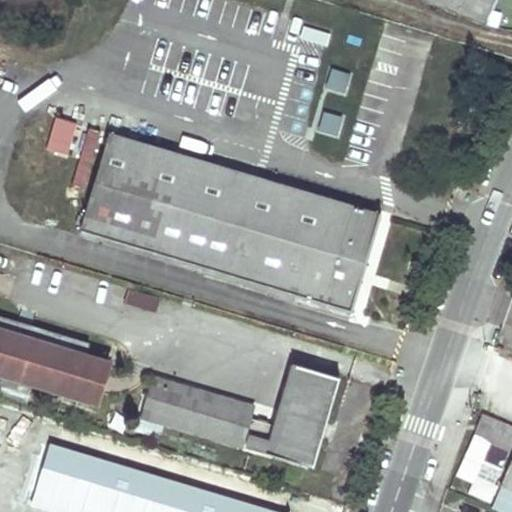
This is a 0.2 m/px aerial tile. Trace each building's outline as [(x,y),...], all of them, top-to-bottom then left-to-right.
[(420,0),(485,26),(496,0),(420,0)] [(344,92),(349,74),(332,69),(327,87),(344,92)] [(323,112),(319,131),(338,135),(341,115),(323,112)] [(45,151),(55,153),(65,156),(75,125),(54,119),(45,151)] [(110,136),(81,232),(351,313),(362,276),(379,217),(110,136)] [(126,303),(154,311),(158,299),(130,291),(126,303)] [(0,374),(95,404),(108,364),(0,329),(0,374)] [(243,446),(247,434),(252,436),(249,448),(313,467),(323,435),(318,433),(322,423),(326,425),(340,378),(294,364),(275,426),(251,419),(255,407),(153,377),(141,417),(243,446)] [(323,435),(326,425),(322,423),(318,433),(323,435)] [(273,511),(50,445),(31,508),(43,511),(273,511)] [(511,465),(503,485),(511,489),(511,465)]
